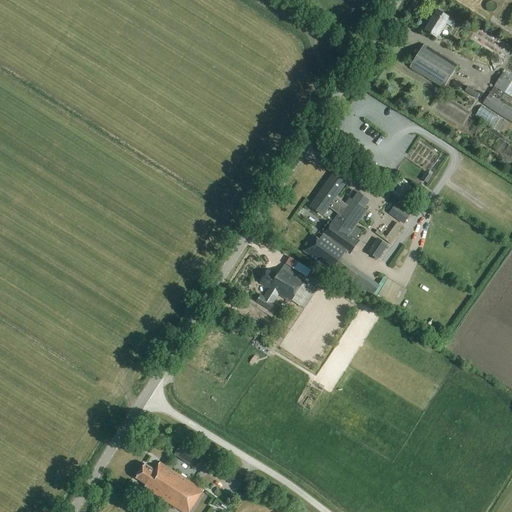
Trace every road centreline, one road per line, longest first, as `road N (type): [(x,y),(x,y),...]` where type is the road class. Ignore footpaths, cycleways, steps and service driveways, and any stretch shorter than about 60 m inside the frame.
road 1 (tertiary): [(145,397),(395,0)]
road 2 (unclassified): [(325,511),(145,397)]
road 3 (tertiary): [(72,511),(145,397)]
